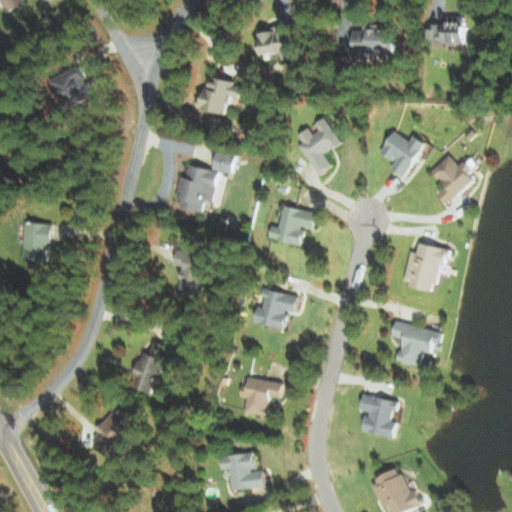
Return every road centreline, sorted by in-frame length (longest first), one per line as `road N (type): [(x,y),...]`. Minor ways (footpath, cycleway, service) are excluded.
road 1 (residential): [(0,436),(70,376),(91,338),(164,55),(202,0)]
road 2 (residential): [(366,218),(316,437),(322,484),(336,511)]
